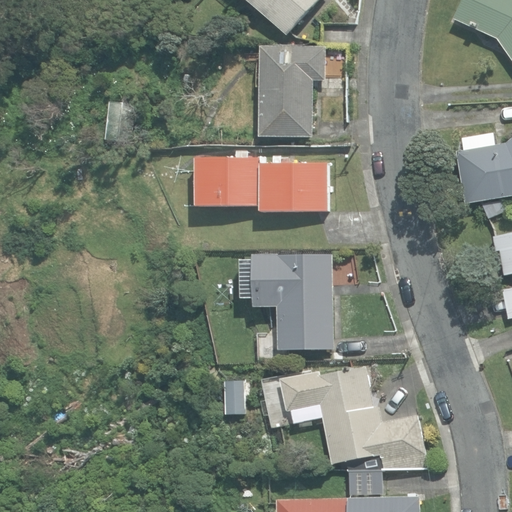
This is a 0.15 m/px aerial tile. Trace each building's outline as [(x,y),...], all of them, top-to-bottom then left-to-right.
[(252,0),(291,35),(323,0),(252,0)] [(511,0),(465,0),(457,18),(501,41),(511,55),(511,0)] [(263,137),(316,137),(317,82),(328,82),(328,47),(264,47),(263,137)] [(319,122),(319,141),(347,141),(346,121),(319,122)] [(460,152),(469,204),(511,195),(511,141),(509,144),(498,146),(496,132),(463,138),(466,151),(460,152)] [(263,206),(265,163),(265,157),(198,157),(199,206),(263,206)] [(332,163),(265,163),(263,206),(264,212),(332,211),(332,163)] [(511,288),(506,289),(511,318),(511,317),(511,233),(495,237),(498,251),(502,250),(506,275),(511,273),(511,288)] [(282,306),(282,349),(336,349),(335,254),(257,255),(257,261),(245,261),(246,298),(259,298),(259,306),(282,306)] [(365,457),(367,469),(430,467),(420,415),(384,422),(380,406),(376,406),(368,367),(324,376),(323,371),(285,378),(292,411),(323,404),(335,463),(365,457)] [(229,381),(229,413),(247,413),(247,381),(229,381)] [(353,494),(386,494),(386,471),(352,471),(353,494)] [(423,511),(423,497),(352,498),(352,511),(423,511)] [(352,511),(352,498),(283,500),(282,511),(352,511)]
